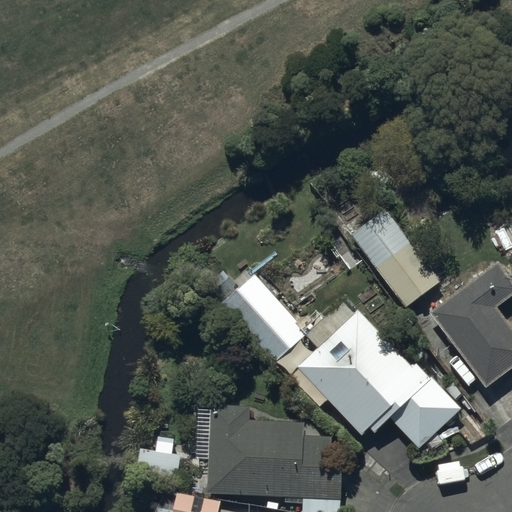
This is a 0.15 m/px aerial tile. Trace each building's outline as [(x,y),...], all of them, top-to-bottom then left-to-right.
[(379,159),(361,175),(364,178),(353,188),(362,199),(373,189),(374,191),(392,175),(379,159)] [(439,279),(384,203),(350,229),(404,304),(439,279)] [(511,250),(511,221),(510,217),(487,227),(499,256),(511,250)] [(511,293),(511,278),(497,259),(429,311),(485,385),(511,363),(511,322),(498,304),(511,293)] [(305,333),(255,270),(217,301),(244,335),(250,330),(273,359),(305,333)] [(411,361),(357,306),(297,364),(362,431),(370,423),(377,429),(390,416),(420,446),(461,406),(414,358),(411,361)] [(250,401),(212,399),(207,491),(286,494),(286,502),(303,502),(302,511),(338,511),(341,460),(332,460),(333,433),(301,431),(302,420),(249,417),(250,401)] [(174,436),(157,434),(156,443),(138,441),(135,474),(181,478),(184,448),(173,447),(174,436)] [(216,511),(220,498),(177,489),(171,511),(216,511)]
